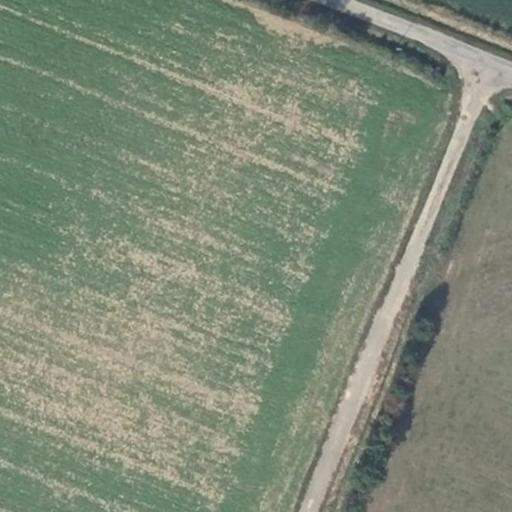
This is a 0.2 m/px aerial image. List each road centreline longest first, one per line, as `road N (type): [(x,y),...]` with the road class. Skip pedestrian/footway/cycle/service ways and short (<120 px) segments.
road 1 (track): [(485,61),(312,511)]
road 2 (unclassified): [(329,0),(511,70)]
